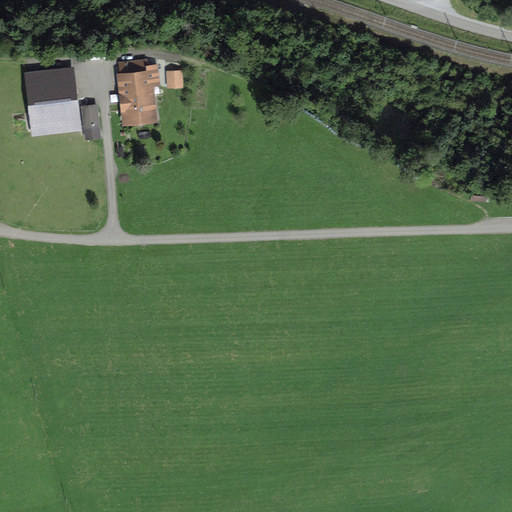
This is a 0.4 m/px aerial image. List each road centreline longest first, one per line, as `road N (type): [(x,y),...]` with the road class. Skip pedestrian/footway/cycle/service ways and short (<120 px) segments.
road 1 (unclassified): [(0,230),(113,240),(511,227)]
road 2 (unclassified): [(511,38),(391,0)]
